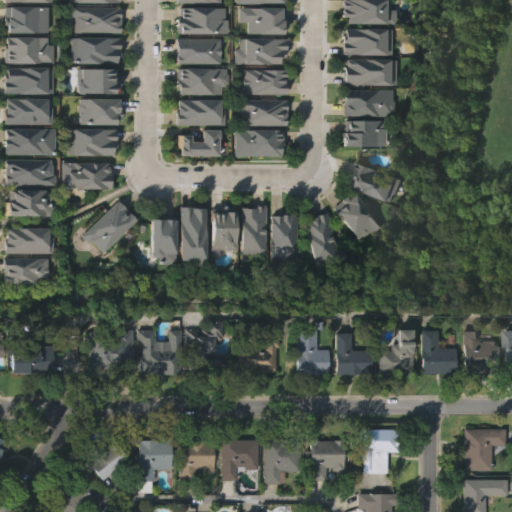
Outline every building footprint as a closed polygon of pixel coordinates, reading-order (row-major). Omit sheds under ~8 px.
[(117,7),(117,30),(70,30),(70,14),(66,14),(66,4),(117,5),(117,7)] [(349,34),(400,34),(399,8),(348,9),(349,34)] [(6,17),(6,24),(0,24),(0,32),(0,42),(47,43),(47,31),(52,31),(52,18),(6,17)] [(65,17),(64,42),(114,43),(115,17),(65,17)] [(229,43),(279,44),(280,18),(235,17),(235,27),(229,26),(229,43)] [(215,43),(215,19),(171,18),(171,43),(215,43)] [(114,59),(67,59),(67,35),(117,35),(117,52),(114,52),(114,59)] [(389,50),(385,50),(385,38),(336,39),(337,58),(343,58),(343,65),(390,64),(389,50)] [(44,48),(3,46),(2,73),(43,74),(44,48)] [(68,74),(115,73),(114,47),(65,48),(65,58),(59,58),(60,68),(68,68),(68,74)] [(171,59),(170,74),(220,75),(221,49),(176,48),(175,59),(171,59)] [(241,63),(241,74),(279,74),(280,48),(232,48),(232,63),(241,63)] [(395,59),(394,84),(342,84),(342,65),(345,65),(345,61),(346,61),(346,58),(395,59)] [(52,90),(3,90),(3,71),(6,71),(6,64),(52,64),(52,90)] [(112,68),(116,68),(116,84),(117,84),(117,90),(76,90),(74,90),(74,66),(112,66),(112,68)] [(225,68),(225,73),(227,73),(227,82),(225,82),(225,86),(220,86),(220,94),(178,93),(178,85),(176,85),(176,67),(225,68)] [(0,103),(48,104),(49,86),(43,86),(43,78),(0,77),(0,103)] [(65,103),(113,104),(114,78),(66,78),(65,103)] [(215,104),(215,79),(171,79),(171,104),(215,104)] [(279,104),(278,79),(233,79),(233,90),(228,90),(228,105),(279,104)] [(390,110),(390,113),(342,112),(341,86),(390,87),(390,96),(392,98),(391,108),(390,110)] [(115,97),(115,107),(118,107),(118,114),(113,114),(113,121),(77,121),(77,108),(77,106),(78,95),(115,95),(115,97)] [(48,96),(48,105),(49,105),(49,122),(1,122),(1,103),(3,103),(3,96),(48,96)] [(284,99),(284,101),(286,101),(284,125),(239,124),(239,109),(235,109),(235,98),(284,99)] [(221,100),(221,108),(224,108),(223,125),(174,124),(175,106),(177,106),(177,99),(221,100)] [(338,125),(390,125),(390,100),(338,99),(338,125)] [(112,133),(111,109),(71,109),(71,134),(112,133)] [(382,119),(382,125),(386,125),(386,144),(341,143),(341,130),(342,130),(342,127),(346,127),(346,120),(348,120),(348,116),(380,117),(382,119)] [(53,125),(53,152),(1,152),(1,136),(2,136),(2,134),(0,134),(0,128),(3,128),(3,126),(53,125)] [(109,152),(67,152),(67,151),(63,151),(63,125),(113,125),(113,138),(111,138),(111,145),(109,145),(109,152)] [(217,137),(217,154),(180,154),(179,152),(180,133),(190,133),(190,139),(191,140),(201,140),(201,128),(219,128),(218,137),(217,137)] [(276,157),(229,156),(229,130),(279,130),(279,148),(276,148),(276,157)] [(114,163),(114,138),(73,139),(73,163),(114,163)] [(50,157),(50,172),(53,172),(53,182),(3,182),(4,156),(50,157)] [(108,185),(58,185),(59,159),(108,159),(108,185)] [(356,161),(400,180),(393,195),(391,194),(388,203),(347,186),(350,179),(348,178),(354,163),(356,163),(356,161)] [(0,195),(49,195),(49,169),(0,169),(0,195)] [(213,170),(195,170),(195,182),(185,182),(185,175),(172,175),(172,196),(212,196),(213,170)] [(227,196),(276,197),(277,170),(228,170),(227,196)] [(48,193),(48,203),(50,203),(49,213),(0,211),(0,203),(3,203),(3,198),(7,198),(6,185),(43,186),(45,189),(45,193),(48,193)] [(354,190),(382,225),(371,233),(366,228),(356,236),(331,204),(347,192),(349,195),(354,190)] [(133,217),(99,251),(86,238),(84,241),(77,233),(114,197),(133,217)] [(47,200),(0,199),(0,224),(47,225),(47,200)] [(264,202),(262,251),(242,251),(242,245),(237,245),(238,205),(249,205),(249,202),(254,202),(254,204),(258,204),(258,202),(264,202)] [(105,203),(56,203),(55,229),(105,229),(105,203)] [(177,220),(176,203),(189,203),(189,205),(201,204),(202,221),(203,257),(178,257),(177,220)] [(208,246),(208,205),(219,205),(219,204),(231,204),(231,208),(233,208),(233,246),(208,246)] [(325,209),(335,246),(341,244),(344,255),(313,263),(300,216),(325,209)] [(294,212),(293,255),(285,255),(285,263),(269,263),(269,249),(268,249),(269,211),(294,212)] [(173,212),(173,250),(173,261),(159,261),(159,254),(147,254),(147,215),(164,215),(164,212),(173,212)] [(51,229),(51,237),(52,237),(52,254),(4,253),(4,235),(6,235),(6,228),(51,229)] [(356,283),(376,265),(347,233),(327,250),(356,283)] [(95,295),(131,261),(112,241),(77,275),(95,295)] [(259,294),(260,247),(235,246),(234,294),(259,294)] [(173,300),(199,301),(199,247),(173,247),(173,300)] [(205,248),(204,290),(229,290),(229,248),(205,248)] [(336,289),(328,290),(323,254),(299,258),(306,305),(338,300),(336,289)] [(289,255),(264,256),(265,303),(290,302),(289,255)] [(152,305),(169,304),(169,259),(144,259),(144,298),(152,298),(152,305)] [(0,294),(47,293),(46,268),(0,268),(0,294)] [(42,298),(0,298),(0,322),(42,322),(42,298)] [(217,337),(214,340),(208,338),(208,356),(214,357),(214,371),(208,371),(208,369),(200,368),(184,368),(184,358),(189,358),(190,342),(182,342),(182,328),(202,327),(202,320),(218,320),(218,335),(217,335),(217,337)] [(177,328),(177,372),(133,372),(133,355),(138,355),(138,344),(133,344),(133,328),(151,329),(151,346),(164,346),(164,328),(177,328)] [(313,328),(313,348),(326,348),(325,373),(291,373),(291,341),(293,341),(293,328),(313,328)] [(436,338),(436,342),(444,342),(444,347),(455,347),(455,371),(418,370),(419,328),(436,329),(436,338)] [(128,331),(128,361),(123,360),(123,368),(99,367),(99,372),(81,372),(81,360),(79,360),(79,355),(83,355),(83,331),(98,331),(98,337),(110,337),(110,329),(128,329),(128,331)] [(414,329),(413,353),(409,353),(409,357),(402,357),(402,371),(377,370),(377,349),(389,350),(389,343),(398,344),(398,329),(414,329)] [(494,340),(493,372),(457,371),(458,330),(475,330),(474,340),(494,340)] [(273,367),(273,370),(263,370),(263,372),(239,371),(239,368),(236,368),(233,365),(233,348),(261,348),(261,331),(275,331),(275,346),(273,346),(273,367)] [(346,331),(347,349),(367,349),(368,372),(331,373),(330,331),(346,331)] [(35,344),(35,346),(50,345),(51,373),(23,375),(23,370),(4,371),(4,349),(15,349),(15,344),(35,344)] [(216,362),(198,362),(198,370),(180,369),(180,385),(190,385),(189,412),(216,412),(216,399),(208,399),(208,380),(216,380),(216,362)] [(322,390),(311,390),(311,370),(290,371),(291,414),(323,413),(322,390)] [(372,391),(372,414),(407,414),(407,370),(391,370),(392,385),(385,385),(385,391),(372,391)] [(416,414),(450,413),(449,388),(432,388),(432,370),(415,371),(416,414)] [(126,371),(110,371),(110,382),(82,382),(82,410),(126,410),(126,371)] [(175,414),(175,371),(162,371),(162,389),(149,389),(149,371),(131,371),(131,386),(136,386),(136,396),(130,396),(130,414),(175,414)] [(511,371),(499,371),(498,414),(511,413),(511,371)] [(490,381),(473,382),(473,372),(457,372),(458,414),(491,414),(490,381)] [(271,412),(272,373),(264,373),(263,390),(232,390),(232,412),(271,412)] [(329,414),(365,415),(366,392),(344,391),(345,374),(330,373),(329,414)] [(6,414),(48,414),(47,388),(6,388),(6,414)] [(383,455),(383,472),(358,472),(358,427),(395,428),(395,451),(383,451),(383,455)] [(488,451),(488,469),(460,469),(460,456),(458,456),(458,435),(460,435),(460,427),(501,428),(501,444),(488,444),(488,451)] [(255,437),(256,468),(244,469),(243,466),(235,465),(235,479),(219,479),(218,438),(255,437)] [(281,437),(281,440),(296,440),(296,470),(280,470),(280,478),(276,478),(276,482),(258,483),(257,438),(281,437)] [(147,490),(147,492),(134,492),(134,490),(130,490),(131,438),(167,438),(167,468),(150,468),(150,480),(147,480),(147,490)] [(201,439),(201,440),(209,440),(208,465),(210,465),(210,472),(198,471),(198,468),(190,467),(190,480),(173,480),(174,440),(180,441),(180,438),(201,439)] [(339,439),(339,445),(343,445),(343,452),(340,452),(340,472),(328,472),(328,466),(323,466),(323,479),(304,479),(304,439),(339,439)] [(111,443),(114,447),(117,445),(128,459),(101,481),(89,466),(100,457),(98,454),(111,443)] [(105,498),(97,511),(89,507),(86,511),(78,506),(74,511),(65,511),(52,504),(70,476),(105,498)] [(252,509),(251,479),(214,480),(214,511),(230,511),(231,509),(252,509)] [(484,511),(461,511),(461,479),(506,479),(506,495),(484,495),(484,511)] [(146,511),(147,509),(165,510),(166,481),(132,480),(130,511),(146,511)] [(337,510),(337,481),(304,480),(303,511),(319,511),(319,510),(337,510)] [(294,511),(293,482),(256,483),(256,511),(273,511),(294,511)] [(173,483),(172,511),(187,511),(188,509),(207,509),(208,484),(173,483)] [(105,511),(122,502),(110,484),(82,501),(88,511),(105,511)] [(394,508),(394,511),(363,511),(363,508),(353,508),(353,492),(395,492),(395,508),(394,508)]
